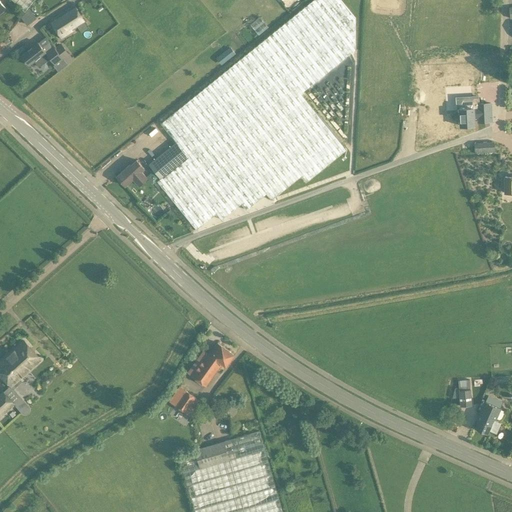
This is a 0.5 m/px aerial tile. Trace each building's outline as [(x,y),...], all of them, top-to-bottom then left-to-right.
[(11,0),(24,12),(33,0),(11,0)] [(301,93),(355,50),(355,18),(340,0),(309,0),(307,2),(292,14),(272,30),(272,31),(221,72),(184,102),(169,114),(160,122),(176,142),(148,164),(160,178),(157,181),(196,229),(216,213),(221,219),(241,203),(246,209),(266,193),(271,200),(300,176),(305,182),(346,149),(301,93)] [(74,6),(50,21),(61,38),(85,23),(74,6)] [(45,52),(37,42),(20,56),(28,65),(33,61),(39,67),(47,61),(42,54),(45,52)] [(478,121),(490,121),(489,96),(477,97),(477,108),(459,109),(460,126),(473,125),(473,118),(478,117),(478,121)] [(493,142),(473,143),(474,153),(494,151),(493,142)] [(138,185),(146,178),(140,171),(143,169),(135,160),(130,166),(129,165),(116,176),(124,186),(132,179),(138,185)] [(24,340),(0,361),(0,373),(10,385),(40,359),(24,340)] [(217,343),(210,354),(208,353),(192,376),(206,386),(222,364),(226,366),(234,354),(217,343)] [(471,407),(469,380),(458,381),(460,408),(471,407)] [(181,410),(186,413),(193,418),(203,403),(195,398),(190,395),(185,391),(179,387),(169,402),(175,406),(181,410)] [(3,392),(0,394),(0,415),(13,404),(3,392)] [(479,414),(493,420),(495,420),(500,408),(494,406),(497,399),(487,395),(485,400),(482,399),(477,410),(480,411),(479,414)] [(487,434),(488,431),(495,435),(499,424),(493,421),(493,420),(479,414),(476,420),(478,422),(475,428),(487,434)] [(259,431),(194,450),(178,455),(194,511),(281,511),(279,501),(269,466),(259,431)]
